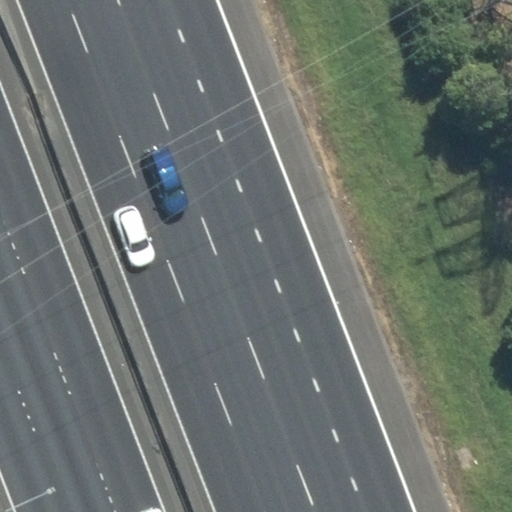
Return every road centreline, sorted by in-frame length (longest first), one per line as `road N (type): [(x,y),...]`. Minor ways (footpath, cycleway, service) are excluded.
road 1 (motorway): [(65,0),(263,511)]
road 2 (motorway): [(111,511),(0,222)]
